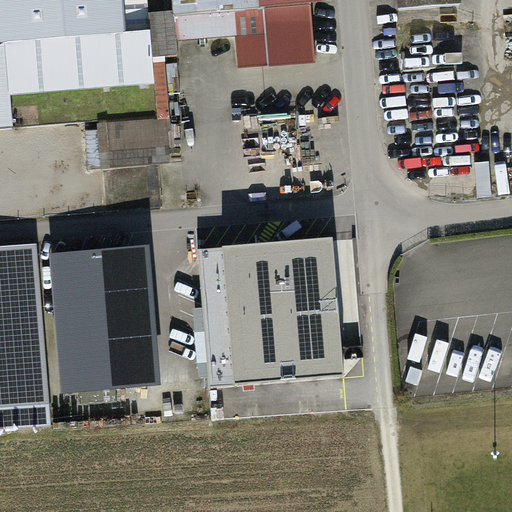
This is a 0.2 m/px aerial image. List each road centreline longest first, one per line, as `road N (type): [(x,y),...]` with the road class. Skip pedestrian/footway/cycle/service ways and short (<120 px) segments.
road 1 (unknown): [(372,222),(0,239)]
road 2 (unclassified): [(511,207),(372,222),(354,0)]
road 3 (track): [(372,222),(397,511)]
